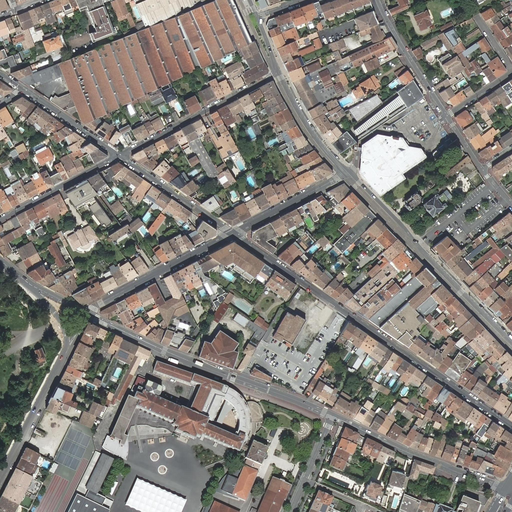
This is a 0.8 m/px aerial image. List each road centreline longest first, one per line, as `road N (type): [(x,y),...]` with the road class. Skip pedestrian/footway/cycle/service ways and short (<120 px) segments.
road 1 (residential): [(232,233),(511,426)]
road 2 (tertiary): [(332,415),(87,313)]
road 3 (secondary): [(511,343),(350,172)]
road 4 (tertiary): [(504,490),(332,415)]
road 5 (residential): [(120,155),(271,75),(275,65)]
road 6 (residential): [(87,313),(232,233)]
road 7 (residential): [(66,340),(0,479)]
road 8 (residential): [(120,155),(232,233)]
road 9 (residential): [(120,155),(0,218)]
road 10 (residential): [(377,0),(446,115)]
road 11 (residential): [(232,233),(350,172)]
road 12 (secondary): [(350,172),(306,126),(275,65)]
